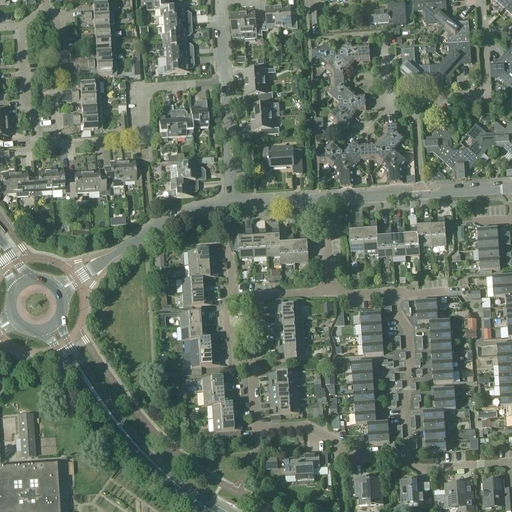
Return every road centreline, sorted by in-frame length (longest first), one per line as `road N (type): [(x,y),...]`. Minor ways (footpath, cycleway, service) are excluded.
road 1 (residential): [(407,451),(340,452),(300,426),(256,427),(258,295)]
road 2 (secondary): [(213,511),(129,440),(51,326)]
road 3 (residential): [(407,451),(408,328),(386,292),(329,293)]
road 4 (residential): [(60,147),(142,143),(140,89),(226,86)]
road 5 (residential): [(58,290),(178,216),(232,203)]
road 6 (residential): [(416,111),(480,102),(476,0)]
road 7 (residential): [(416,111),(388,109),(381,40),(313,40)]
road 8 (residential): [(38,147),(37,119),(25,112),(19,27),(45,5)]
road 9 (residential): [(60,147),(55,20),(45,5)]
